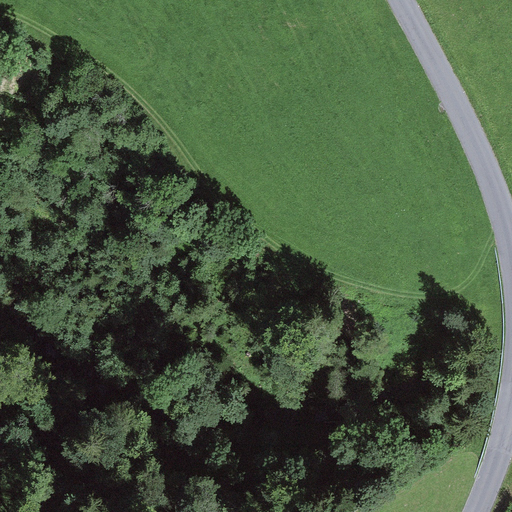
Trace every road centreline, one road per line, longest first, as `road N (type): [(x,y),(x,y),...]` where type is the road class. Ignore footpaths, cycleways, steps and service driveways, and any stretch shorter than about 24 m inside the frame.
road 1 (tertiary): [(402,0),(478,150),(511,256)]
road 2 (tertiary): [(511,392),(477,511)]
